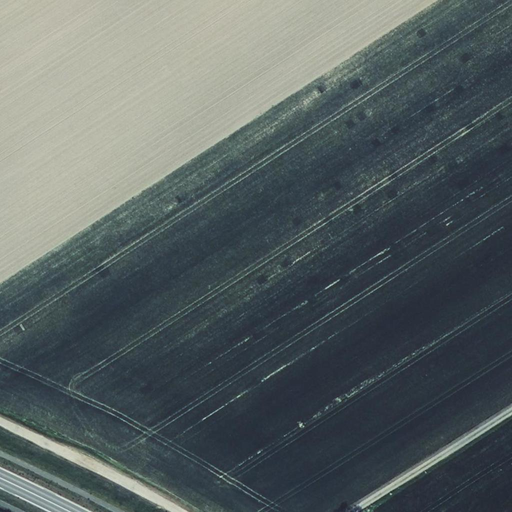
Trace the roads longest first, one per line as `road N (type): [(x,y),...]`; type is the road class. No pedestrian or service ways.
road 1 (track): [(0,422),(181,511)]
road 2 (track): [(511,409),(353,511)]
